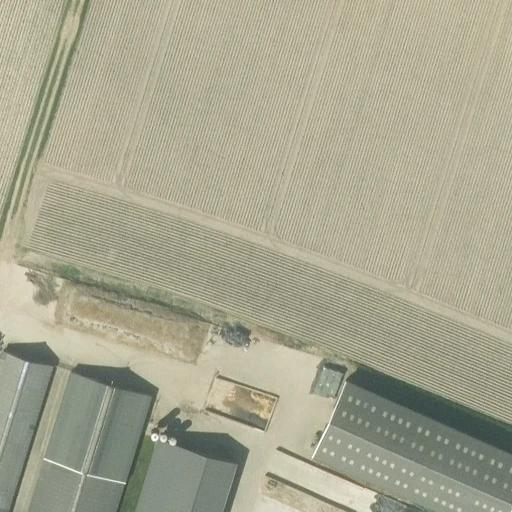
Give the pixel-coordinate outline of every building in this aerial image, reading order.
[(227,357),(234,336),(216,330),(210,351),(227,357)] [(0,511),(5,511),(51,366),(2,352),(0,359),(0,511)] [(114,511),(150,396),(70,372),(27,511),(114,511)] [(441,511),(508,511),(511,503),(511,451),(345,378),(311,455),(441,511)] [(220,511),(236,462),(159,439),(136,511),(220,511)]
